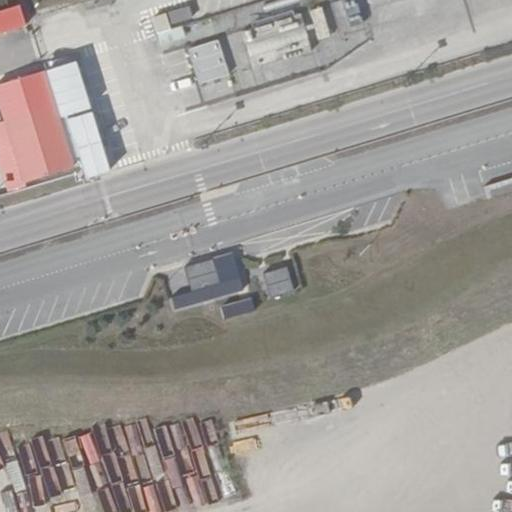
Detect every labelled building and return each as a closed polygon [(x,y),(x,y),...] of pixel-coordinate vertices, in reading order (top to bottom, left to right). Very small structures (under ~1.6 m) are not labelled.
[(151,17),(161,49),(187,41),(181,22),(194,18),(190,5),(151,17)] [(311,10),(319,37),(330,33),(323,7),(311,10)] [(242,33),(254,68),(313,48),(300,12),(242,33)] [(187,47),(198,84),(230,75),(219,38),(187,47)] [(81,62),(0,81),(0,103),(11,148),(13,148),(22,183),(76,169),(78,180),(109,172),(81,62)] [(214,260),(185,267),(192,292),(173,297),(176,308),(208,300),(208,299),(243,291),(240,279),(221,284),(214,260)] [(264,273),(270,296),(294,290),(288,267),(264,273)] [(196,445),(219,440),(213,415),(190,420),(196,445)] [(103,427),(107,451),(126,448),(128,458),(113,461),(117,486),(143,482),(141,472),(154,470),(150,452),(136,455),(130,422),(103,427)] [(32,480),(62,473),(50,424),(27,429),(33,457),(27,458),(32,480)] [(78,458),(99,452),(92,424),(70,430),(78,458)] [(7,428),(0,430),(0,458),(15,454),(7,428)] [(94,492),(92,477),(80,478),(78,466),(65,468),(69,496),(94,492)] [(31,511),(57,511),(62,511),(53,486),(26,496),(31,511)] [(204,511),(216,511),(230,511),(229,499),(203,501),(204,511)]
